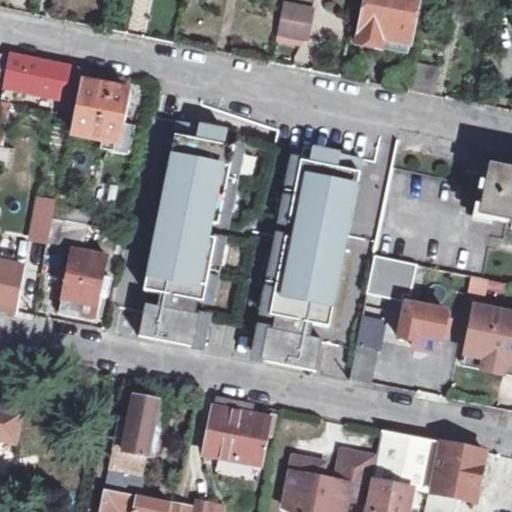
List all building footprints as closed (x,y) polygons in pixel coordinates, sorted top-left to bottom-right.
[(418,0),(366,0),(358,44),(383,49),(381,58),(390,60),(392,49),(409,52),(418,0)] [(314,9),(283,3),(278,33),(308,38),(314,9)] [(0,78),(5,79),(9,55),(0,52),(0,78)] [(81,69),(9,55),(5,79),(4,87),(75,101),(81,69)] [(440,68),(415,63),(409,91),(435,96),(440,68)] [(73,135),(103,140),(113,143),(112,152),(130,156),(136,126),(120,122),(127,89),(83,79),(73,135)] [(11,109),(0,107),(0,147),(4,149),(11,109)] [(204,141),(179,136),(164,215),(219,226),(235,147),(224,145),(227,132),(207,125),(204,141)] [(113,143),(103,140),(101,150),(112,152),(113,143)] [(0,165),(13,169),(16,153),(0,149),(0,165)] [(304,153),(289,229),(347,242),(360,179),(346,176),(346,175),(337,174),(339,160),(304,153)] [(375,257),(397,261),(418,266),(484,279),(492,239),(506,242),(509,224),(511,224),(511,169),(490,165),(485,190),(393,169),(380,234),(375,257)] [(53,217),(55,205),(39,201),(33,236),(49,239),(53,217)] [(55,205),(53,217),(87,224),(90,208),(83,206),(82,211),(55,205)] [(87,224),(53,217),(49,239),(48,240),(65,245),(66,241),(83,245),(87,224)] [(216,241),(161,228),(149,291),(204,305),(216,241)] [(340,255),(286,242),(270,320),(324,333),(340,255)] [(62,301),(98,307),(103,308),(104,301),(107,302),(111,279),(104,277),(108,257),(73,249),(62,301)] [(391,291),(397,261),(375,257),(372,273),(368,293),(390,297),(391,291)] [(411,295),(418,266),(397,261),(391,291),(411,295)] [(0,262),(0,308),(15,311),(20,286),(10,284),(14,266),(0,262)] [(95,320),(98,307),(62,301),(60,313),(95,320)] [(146,305),(140,337),(155,340),(195,348),(201,316),(146,305)] [(448,313),(407,305),(400,338),(419,342),(417,348),(427,350),(440,353),(448,313)] [(511,316),(475,309),(466,355),(511,364),(511,316)] [(380,332),(360,328),(357,348),(376,352),(380,332)] [(267,335),(261,362),(316,373),(322,346),(267,335)] [(357,348),(350,380),(371,384),(378,352),(376,352),(357,348)] [(511,364),(466,355),(463,367),(511,377),(511,364)] [(129,421),(134,398),(123,395),(119,418),(129,421)] [(119,418),(104,490),(137,496),(145,458),(153,459),(158,436),(165,437),(167,428),(159,426),(164,404),(134,398),(129,421),(119,418)] [(244,463),(259,466),(266,432),(271,433),(274,421),(243,414),(245,404),(215,399),(203,454),(244,463)] [(0,441),(13,444),(19,418),(0,413),(0,441)] [(407,511),(410,500),(395,497),(407,439),(379,433),(370,492),(372,494),(368,511),(407,511)] [(437,445),(407,439),(395,497),(410,500),(426,502),(428,493),(437,445)] [(453,511),(456,500),(476,503),(485,454),(442,445),(432,494),(428,493),(426,502),(424,511),(453,511)] [(341,451),(335,485),(347,488),(352,463),(369,457),(341,451)] [(493,456),(485,454),(476,503),(484,504),(493,456)] [(374,458),(369,457),(352,463),(347,488),(335,485),(316,482),(319,467),(293,461),(283,511),(343,511),(346,500),(365,504),(374,458)] [(258,472),(259,466),(244,463),(243,470),(258,472)] [(190,511),(192,507),(137,496),(104,490),(99,511),(116,511),(117,510),(124,511),(190,511)] [(193,508),(192,507),(190,511),(212,511),(214,505),(195,501),(193,508)]
